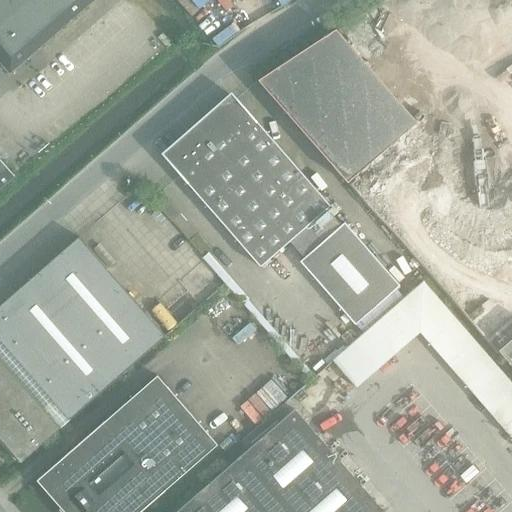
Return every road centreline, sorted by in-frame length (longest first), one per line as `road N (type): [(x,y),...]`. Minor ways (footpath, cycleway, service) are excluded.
road 1 (unclassified): [(0,257),(222,62),(327,0)]
road 2 (unknown): [(136,137),(278,302)]
road 3 (unknown): [(511,248),(487,222),(397,182)]
road 4 (unknown): [(511,130),(424,34)]
